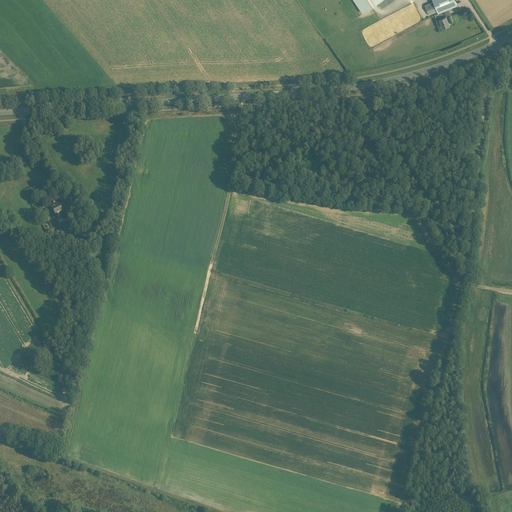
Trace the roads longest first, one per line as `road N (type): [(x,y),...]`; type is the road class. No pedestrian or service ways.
road 1 (secondary): [(0,112),(364,85),(442,65),(511,35)]
road 2 (track): [(406,511),(466,274),(495,43)]
road 3 (track): [(245,96),(182,385)]
